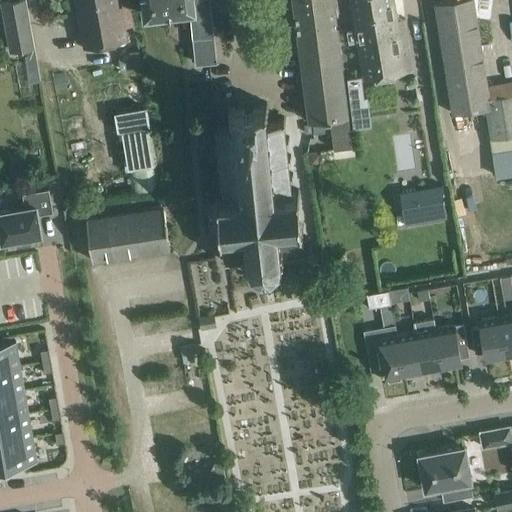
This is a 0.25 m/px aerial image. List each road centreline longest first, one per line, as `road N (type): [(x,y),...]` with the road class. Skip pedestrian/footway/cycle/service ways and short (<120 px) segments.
road 1 (residential): [(46,249),(88,484)]
road 2 (residential): [(384,432),(404,419),(511,400)]
